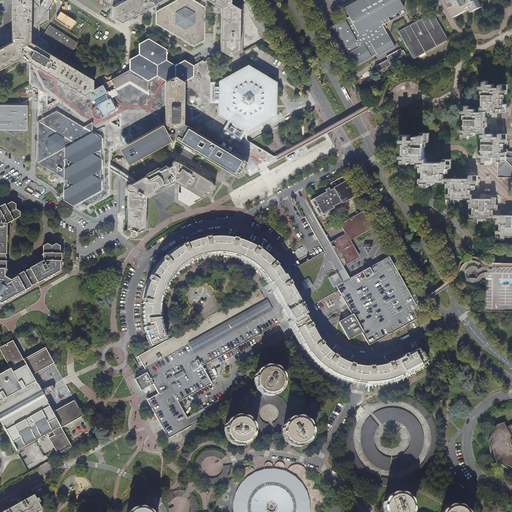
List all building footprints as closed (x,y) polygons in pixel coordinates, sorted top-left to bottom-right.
[(11,0),(11,41),(0,47),(0,68),(20,57),(29,63),(36,67),(38,68),(83,95),(92,90),(92,79),(47,52),(38,47),(29,41),(30,0),(11,0)] [(30,0),(29,41),(38,47),(39,37),(39,26),(48,20),(49,8),(43,7),(39,6),(39,0),(30,0)] [(123,0),(112,6),(111,17),(121,22),(160,0),(123,0)] [(193,0),(177,0),(156,11),(156,23),(193,46),(204,40),(204,7),(193,0)] [(386,35),(384,30),(381,26),(384,25),(388,22),(386,18),(402,9),(397,0),(361,0),(344,10),(349,18),(344,21),(344,20),(326,30),(339,52),(345,48),(348,54),(347,54),(355,68),(372,58),(371,58),(377,55),(378,58),(394,48),(387,35),(386,35)] [(450,0),(452,3),(455,1),(457,5),(452,8),(457,17),(469,11),(468,9),(472,8),(474,12),(482,8),(478,0),(476,1),(475,0),(450,0)] [(221,8),(221,19),(220,50),(229,55),(238,50),(239,11),(239,8),(231,3),(221,8)] [(438,17),(435,12),(412,25),(408,27),(398,32),(413,59),(447,40),(435,18),(438,17)] [(77,42),(49,24),(42,35),(70,52),(77,42)] [(38,47),(47,52),(47,51),(47,42),(39,37),(38,47)] [(252,171),(258,168),(254,162),(258,159),(262,157),(265,164),(275,158),(274,156),(272,154),(268,152),(266,151),(251,142),(246,139),(246,128),(273,113),(274,83),(248,67),(231,77),(206,62),(202,60),(193,65),(184,60),(175,65),(166,59),(166,49),(162,46),(148,38),(139,43),(139,54),(129,59),(129,69),(104,83),(92,90),(83,95),(38,68),(38,72),(38,88),(36,161),(64,179),(64,199),(74,205),(100,190),(101,158),(105,155),(110,153),(112,152),(117,149),(125,145),(129,143),(129,153),(136,158),(137,159),(139,158),(141,157),(169,141),(174,138),(191,149),(202,156),(205,157),(224,168),(227,170),(237,176),(246,171),(246,169),(248,173),(252,171)] [(387,60),(376,67),(379,73),(391,66),(390,64),(405,55),(403,52),(402,52),(400,50),(386,58),(387,60)] [(38,88),(38,72),(38,68),(36,67),(29,63),(29,83),(38,88)] [(482,133),(482,135),(486,132),(486,128),(486,127),(486,124),(486,123),(486,118),(486,114),(486,111),(493,111),(494,111),(494,108),(496,108),(498,108),(498,112),(500,112),(501,112),(507,112),(507,107),(507,104),(504,104),(504,94),(508,94),(508,85),(500,85),(500,88),(494,88),(494,85),(488,85),(488,81),(484,81),(484,86),(480,86),(480,90),(484,90),(484,103),(484,104),(484,107),(482,107),(482,112),(476,112),(476,109),(470,109),(470,106),(462,106),(462,115),(466,115),(466,130),(462,130),(462,138),(470,139),(470,135),(476,136),(476,133),(482,133)] [(0,104),(0,129),(25,129),(25,105),(0,104)] [(498,158),(498,161),(506,161),(506,152),(505,152),(503,152),(503,143),(507,144),(507,142),(507,141),(507,135),(498,135),(498,137),(495,137),(493,137),(493,135),(489,134),(486,134),(486,132),(482,135),(481,139),(483,139),(483,155),(479,155),(479,159),(483,159),(483,164),(487,164),(487,161),(493,161),(493,158),(498,158)] [(420,167),(422,167),(427,163),(427,159),(426,159),(426,152),(426,142),(429,142),(430,133),(422,133),(421,136),(416,136),(415,140),(411,140),(411,136),(402,136),(402,144),(405,144),(405,155),(402,155),(402,163),(411,163),(411,160),(415,160),(415,163),(420,163),(420,167)] [(498,165),(498,176),(511,175),(511,152),(510,152),(509,151),(507,150),(505,152),(506,152),(506,161),(498,161),(498,165)] [(110,166),(110,153),(105,155),(101,158),(100,190),(74,205),(82,211),(87,208),(110,195),(110,166)] [(427,163),(422,167),(421,171),(421,173),(424,173),(424,179),(421,179),(421,187),(430,187),(430,184),(447,184),(447,189),(450,189),(450,195),(447,195),(447,203),(456,203),(457,200),(460,200),(462,200),(469,200),(469,203),(470,203),(470,205),(470,208),(470,210),(473,210),(473,216),(471,216),(470,220),(475,220),(475,224),(479,224),(479,220),(488,220),(493,220),(497,220),(497,222),(497,224),(497,226),(500,226),(500,232),(497,232),(497,240),(505,240),(506,236),(511,235),(511,215),(494,215),(494,210),(497,210),(497,198),(493,198),(493,200),(473,199),(473,195),(470,195),(471,190),(474,190),(474,185),(478,185),(478,176),(476,176),(470,176),(470,179),(444,179),(444,173),(447,174),(447,169),(451,169),(452,160),(443,160),(443,163),(432,163),(427,163)] [(210,194),(212,193),(212,190),(214,188),(215,185),(212,184),(212,182),(178,162),(175,161),(172,162),(172,166),(169,167),(165,165),(164,166),(163,165),(146,174),(146,176),(137,181),(137,184),(133,186),(131,184),(129,184),(128,184),(126,185),(126,188),(126,189),(127,190),(130,191),(130,196),(127,197),(127,207),(126,208),(126,214),(127,216),(127,229),(130,231),(130,235),(133,237),(145,230),(145,216),(146,215),(147,198),(162,190),(162,188),(174,181),(174,180),(179,180),(178,184),(178,183),(178,185),(178,200),(188,206),(190,205),(208,196),(210,194)] [(341,203),(352,197),(351,195),(356,192),(350,181),(345,184),(341,178),(330,184),(333,189),(330,190),(329,189),(324,192),(325,193),(323,194),(324,195),(308,204),(316,217),(324,213),(332,208),(341,203)] [(0,254),(4,255),(5,254),(5,224),(4,223),(8,221),(9,222),(19,217),(19,214),(17,214),(16,212),(18,211),(15,209),(14,210),(15,209),(15,206),(13,206),(12,204),(13,203),(10,202),(4,205),(3,204),(0,205),(0,254)] [(437,225),(443,221),(433,210),(431,209),(428,208),(426,210),(426,212),(433,226),(437,225)] [(373,228),(363,211),(360,213),(367,227),(348,238),(350,241),(351,240),(373,228)] [(367,227),(360,213),(340,224),(346,234),(348,238),(367,227)] [(333,249),(340,261),(341,262),(354,255),(345,239),(343,235),(330,242),(333,249)] [(166,338),(162,330),(161,324),(160,318),(159,311),(160,307),(160,301),(162,294),(164,288),(167,282),(171,276),(175,271),(180,267),(184,264),(188,261),(192,259),(197,257),(201,255),(204,255),(206,254),(209,253),(214,253),(221,253),(228,253),(234,254),(241,257),(246,259),(250,261),(253,263),(256,266),(259,268),(263,272),(265,275),(268,279),(270,281),(271,283),(272,283),(279,294),(281,299),(284,304),(291,316),(294,321),(293,322),(294,325),(296,328),(299,333),(301,338),(303,342),(307,350),(309,352),(314,358),(317,361),(319,363),(324,367),(328,370),(332,372),(336,375),(342,378),(349,380),(355,381),(358,382),(363,383),(368,383),(374,383),(382,382),(387,381),(395,379),(397,378),(404,375),(412,371),(423,365),(428,362),(422,353),(421,354),(418,350),(406,357),(402,359),(399,361),(394,363),(390,365),(389,365),(386,366),(384,367),(377,368),(374,368),(372,368),(370,368),(364,368),(361,367),(360,367),(359,367),(357,367),(353,365),(350,365),(346,363),(341,360),(339,360),(337,358),(335,357),(329,352),(328,352),(327,350),(323,345),(317,337),(317,336),(315,332),(309,321),(307,317),(306,315),(307,314),(304,309),(298,298),(298,296),(295,291),(292,287),(286,275),(284,276),(280,269),(277,264),(273,260),(267,254),(263,251),(259,248),(256,246),(251,244),(247,242),(245,242),(240,240),(234,238),(230,237),(221,237),(217,237),(210,237),(205,238),(202,239),(195,241),(187,244),(182,246),(179,248),(175,251),(171,253),(168,257),(164,260),(161,264),(157,269),(154,273),(152,278),(149,283),(147,290),(145,296),(144,302),(144,311),(144,317),(144,323),(145,327),(147,334),(151,345),(166,338)] [(354,255),(341,262),(343,266),(350,262),(358,257),(350,241),(348,238),(345,239),(354,255)] [(56,247),(53,246),(53,245),(51,246),(51,248),(50,248),(50,246),(48,244),(46,246),(45,245),(42,246),(42,258),(44,258),(44,261),(42,261),(38,263),(39,265),(36,267),(35,265),(29,268),(29,270),(36,282),(37,283),(39,282),(43,280),(44,282),(50,278),(50,277),(57,273),(57,270),(59,269),(59,262),(61,262),(61,253),(59,253),(59,246),(57,245),(56,247)] [(325,253),(298,268),(292,272),(286,275),(292,287),(332,265),(325,253)] [(353,315),(340,322),(350,340),(363,333),(370,346),(416,321),(423,317),(417,307),(416,306),(389,257),(350,279),(342,283),(337,286),(339,289),(353,315)] [(511,266),(501,266),(497,266),(495,266),(492,269),(491,269),(487,266),(484,266),(483,265),(482,263),(478,261),(475,260),(472,260),(469,261),(466,262),(465,263),(463,265),(462,267),(461,270),(461,273),(461,275),(461,276),(464,281),(466,283),(469,284),(472,285),(475,285),(477,285),(480,284),(482,282),(483,281),(484,280),(486,280),(485,309),(486,310),(488,311),(511,311),(511,266)] [(29,288),(29,286),(23,273),(21,273),(11,278),(12,280),(9,281),(9,282),(8,283),(5,281),(6,279),(3,277),(3,273),(4,273),(5,263),(3,262),(0,261),(0,304),(3,302),(4,304),(12,299),(11,298),(16,295),(17,296),(24,292),(23,291),(29,288)] [(340,261),(332,265),(337,274),(342,283),(350,279),(343,266),(341,262),(340,261)] [(292,287),(295,291),(298,296),(329,279),(337,274),(332,265),(292,287)] [(29,286),(36,282),(29,270),(23,273),(29,286)] [(298,298),(304,309),(336,291),(334,287),(329,279),(298,296),(298,298)] [(272,283),(271,283),(268,285),(275,297),(279,294),(272,283)] [(265,287),(138,358),(145,370),(153,385),(181,369),(179,365),(183,362),(182,351),(181,349),(189,344),(229,322),(275,297),(268,285),(265,287)] [(229,322),(189,344),(192,349),(195,354),(237,330),(280,306),(277,301),(275,297),(229,322)] [(284,304),(280,306),(281,308),(287,319),(291,316),(284,304)] [(201,366),(203,366),(279,323),(287,319),(281,308),(280,306),(237,330),(195,354),(201,366)] [(292,330),(296,328),(294,325),(293,322),(294,321),(291,316),(287,319),(279,323),(284,331),(288,339),(289,339),(290,338),(287,333),(288,333),(292,330)] [(292,330),(288,333),(287,333),(290,338),(291,338),(299,333),(296,328),(292,330)] [(0,420),(0,421),(17,451),(36,440),(44,454),(45,454),(46,454),(55,450),(58,455),(59,454),(72,447),(61,427),(55,418),(53,413),(48,404),(49,403),(45,396),(42,390),(38,384),(37,385),(32,375),(24,361),(13,340),(7,343),(8,345),(6,346),(5,345),(0,347),(0,350),(10,368),(0,373),(0,420)] [(156,389),(159,394),(203,369),(204,369),(203,366),(201,366),(195,354),(192,349),(189,344),(181,349),(182,351),(183,362),(179,365),(181,369),(153,385),(156,389)] [(46,349),(24,361),(32,375),(54,363),(46,349)] [(0,373),(10,368),(0,350),(0,373)] [(273,394),(276,392),(278,391),(280,389),(282,385),(283,382),(282,379),(282,376),(280,373),(278,370),(275,368),(271,368),(268,368),(264,368),(262,370),(260,372),(258,374),(256,377),(256,381),(256,383),(257,385),(258,388),(260,390),(262,392),(264,393),(266,394),(270,393),(273,394)] [(169,439),(182,432),(191,427),(189,422),(178,402),(212,382),(204,369),(203,369),(159,394),(147,401),(168,439),(169,439)] [(153,384),(146,373),(133,380),(139,391),(153,384)] [(42,390),(45,396),(55,390),(54,388),(53,386),(42,390)] [(270,435),(269,426),(267,426),(265,426),(263,425),(260,423),(258,420),(257,417),(257,415),(257,412),(257,410),(259,407),(261,405),(263,403),(267,402),(271,402),(273,403),(275,403),(277,405),(279,407),(280,409),(281,413),(281,416),(281,419),(280,421),(277,423),(273,425),(276,434),(278,433),(280,431),(283,429),(286,427),(287,424),(289,421),(290,415),(289,412),(289,408),(288,405),(286,402),(283,399),(280,397),(276,394),(273,394),(271,395),(267,394),(266,394),(262,395),(258,396),(256,398),(254,400),(252,403),(250,406),(249,409),(248,413),(249,416),(249,420),(251,424),(252,426),(254,428),(258,431),(261,433),(264,434),(267,435),(270,435)] [(408,397),(404,396),(403,402),(408,403),(411,405),(415,407),(419,411),(423,415),(426,419),(428,424),(430,428),(431,434),(432,437),(432,439),(432,442),(431,448),(430,452),(429,456),(426,461),(424,464),(421,467),(419,470),(414,473),(409,476),(405,478),(401,479),(397,480),(391,480),(385,480),(381,479),(380,484),(384,485),(390,486),(396,486),(402,485),(407,483),(412,481),(417,479),(423,474),(428,469),(432,462),(434,457),(436,453),(437,449),(437,445),(438,440),(437,435),(436,430),(435,424),(433,420),(430,415),(426,409),(419,404),(416,401),(411,398),(408,397)] [(55,418),(61,427),(82,415),(75,401),(53,413),(55,418)] [(375,483),(377,484),(379,478),(375,476),(371,475),(369,473),(366,471),(363,467),(360,464),(358,461),(356,458),(354,454),(353,447),(352,443),(352,440),(352,434),(353,431),(354,428),(356,424),(357,421),(358,418),(361,415),(365,410),(361,406),(358,409),(354,414),(352,419),(350,422),(348,427),(346,436),(346,440),(346,441),(347,446),(347,449),(349,455),(351,460),(352,463),(355,467),(357,470),(361,473),(365,477),(369,480),(375,483)] [(392,459),(392,472),(397,472),(401,471),(405,469),(409,467),(412,465),(415,462),(418,458),(421,454),(422,449),(423,445),(424,441),(424,437),(423,433),(421,428),(420,424),(417,421),(415,419),(412,416),(410,414),(408,413),(404,411),(400,410),(397,409),(394,408),(390,408),(384,410),(379,411),(374,414),(381,424),(386,422),(390,421),(393,421),(397,422),(400,423),(402,424),(404,426),(407,428),(408,431),(410,434),(411,437),(411,441),(411,444),(410,447),(408,450),(407,452),(405,454),(403,456),(399,458),(397,459),(392,459)] [(381,470),(389,472),(390,459),(387,459),(383,457),(381,456),(379,454),(376,450),(374,447),(373,445),(373,441),(373,437),(374,434),(375,432),(376,430),(378,427),(370,417),(367,420),(364,425),(362,429),(361,433),(360,436),(360,441),(361,445),(361,448),(363,452),(364,454),(366,459),(369,463),(374,466),(377,468),(381,470)] [(252,433),(252,431),(252,428),(251,426),(250,424),(249,422),(247,420),(244,419),(242,418),(240,418),(237,418),(235,419),(232,420),(230,422),(229,424),(228,426),(227,428),(227,431),(227,433),(228,435),(229,438),(230,440),(232,441),(234,442),(237,443),(239,443),(242,443),(244,442),(246,441),(248,440),(250,438),(251,436),(252,433)] [(311,433),(311,430),(310,428),(309,426),(308,424),(306,422),(304,420),(302,419),(300,419),(297,419),(295,419),(292,420),(290,421),(288,423),(287,425),(286,427),(286,430),(285,432),(286,435),(287,437),(288,439),(290,441),(292,442),(294,443),(297,444),(299,444),(302,444),(304,443),(306,441),(308,440),(309,438),(310,435),(311,433)] [(493,427),(492,428),(495,430),(491,434),(490,436),(488,439),(488,440),(492,440),(490,443),(489,447),(489,451),(490,453),(492,451),(493,453),(494,458),(495,461),(495,462),(498,460),(501,464),(503,466),(505,468),(507,465),(509,466),(511,468),(511,422),(510,423),(507,424),(504,426),(502,423),(500,424),(496,425),(493,427)] [(195,472),(200,470),(200,467),(200,465),(201,463),(202,461),(204,459),(205,458),(207,457),(209,456),(212,456),(216,457),(219,459),(220,460),(225,455),(223,453),(220,452),(218,451),(213,449),(211,449),(208,450),(205,451),(203,452),(199,455),(197,458),(195,460),(194,464),(194,467),(195,472)] [(229,467),(229,464),(228,464),(223,466),(224,469),(223,471),(222,473),(221,475),(220,476),(218,478),(216,479),(213,479),(210,479),(207,478),(204,477),(202,481),(203,483),(210,485),(214,485),(216,484),(220,482),(223,480),(225,479),(226,477),(227,474),(228,472),(229,470),(229,467)] [(270,468),(264,469),(265,474),(257,476),(256,472),(255,472),(253,473),(249,475),(247,477),(243,481),(240,485),(238,488),(237,491),(235,494),(235,497),(233,503),(233,509),(233,511),(310,511),(311,511),(311,509),(311,505),(311,501),(310,497),(308,493),(306,488),(305,486),(303,483),(301,481),(297,477),(295,475),(292,474),(287,471),(285,470),(284,470),(280,469),(275,468),(270,468)] [(182,496),(185,491),(182,490),(179,490),(176,490),(175,491),(172,492),(169,493),(167,495),(166,497),(164,500),(169,502),(171,500),(172,499),(174,498),(176,497),(178,496),(182,496)] [(410,511),(411,511),(411,509),(412,507),(411,505),(411,503),(410,501),(408,498),(407,497),(405,495),(403,495),(401,494),(400,494),(397,494),(394,494),(392,495),(391,496),(389,497),(388,499),(387,500),(386,502),(385,503),(385,507),(385,509),(386,511),(410,511)] [(37,511),(42,509),(38,503),(40,502),(38,498),(36,499),(34,495),(24,501),(20,503),(10,508),(7,509),(4,511),(2,511),(37,511)] [(193,496),(188,500),(189,501),(191,504),(192,507),(192,509),(191,511),(190,511),(197,511),(198,510),(198,507),(197,504),(197,502),(196,500),(194,498),(193,496)]
